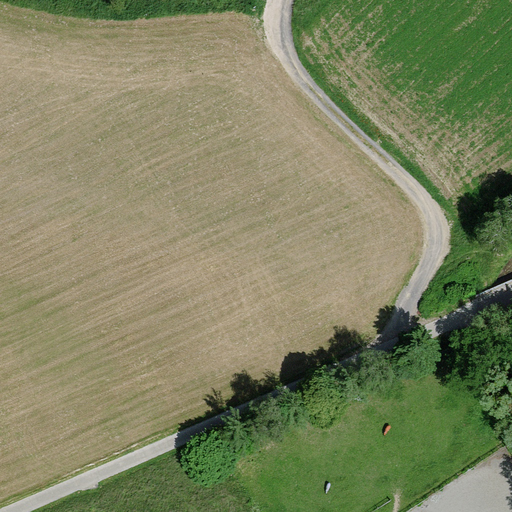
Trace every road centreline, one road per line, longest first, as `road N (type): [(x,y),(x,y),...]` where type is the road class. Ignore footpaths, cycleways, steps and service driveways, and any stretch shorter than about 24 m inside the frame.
road 1 (track): [(6,511),(511,286)]
road 2 (track): [(398,336),(397,323),(432,261),(431,213),(302,78),(286,49),(288,0)]
